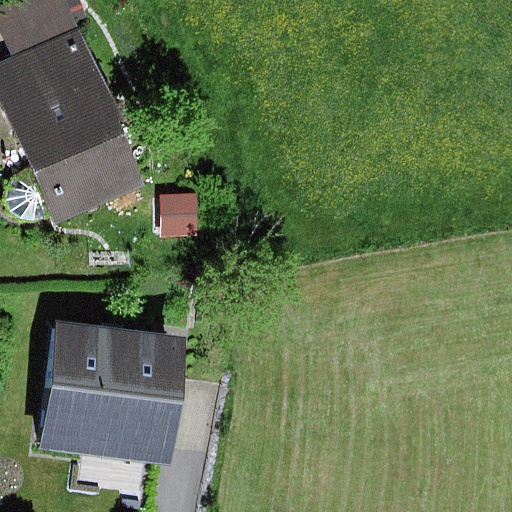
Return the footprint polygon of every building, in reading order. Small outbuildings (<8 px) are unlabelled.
[(63,0),(13,0),(0,6),(0,26),(12,54),(75,26),(63,0)] [(77,35),(0,68),(0,95),(31,168),(15,175),(6,189),(4,203),(12,216),(24,222),(52,210),(57,220),(141,184),(77,35)] [(194,196),(158,197),(160,237),(196,235),(194,196)] [(182,345),(64,326),(44,450),(79,455),(147,466),(162,468),(182,345)] [(147,466),(79,455),(74,486),(142,496),(147,466)]
